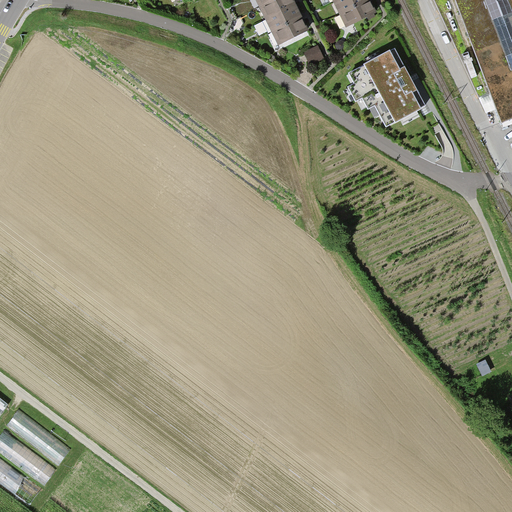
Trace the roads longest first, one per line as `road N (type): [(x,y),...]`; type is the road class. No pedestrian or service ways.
road 1 (residential): [(38,0),(93,4),(207,38),(466,189)]
road 2 (track): [(178,511),(0,375)]
